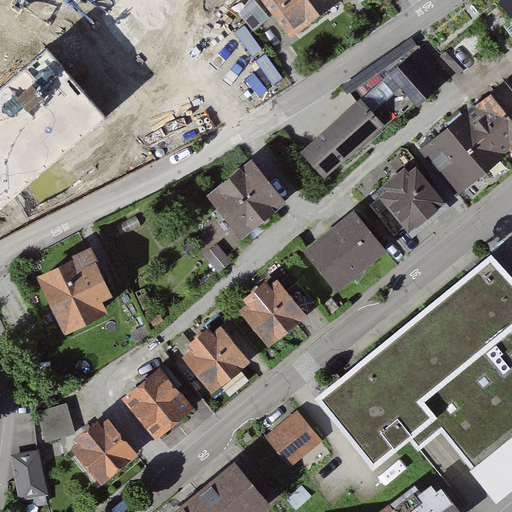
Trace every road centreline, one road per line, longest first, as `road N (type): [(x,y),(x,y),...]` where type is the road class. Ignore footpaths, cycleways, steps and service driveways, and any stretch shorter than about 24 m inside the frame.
road 1 (residential): [(0,257),(298,97),(445,0)]
road 2 (residential): [(511,201),(126,511)]
